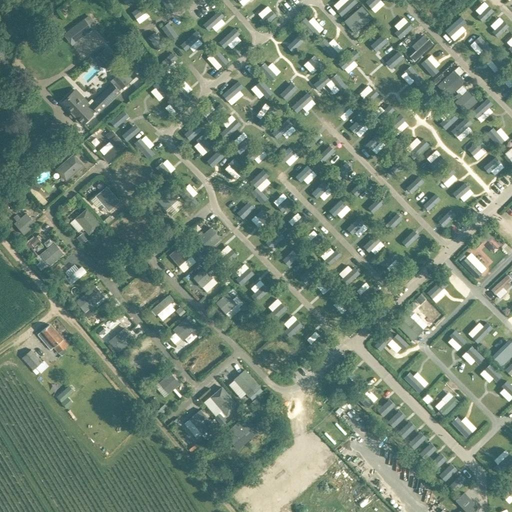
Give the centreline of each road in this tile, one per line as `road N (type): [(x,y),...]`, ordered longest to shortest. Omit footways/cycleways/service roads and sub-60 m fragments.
road 1 (unclassified): [(0,236),(234,511)]
road 2 (unknown): [(0,104),(71,69),(85,55),(87,33)]
